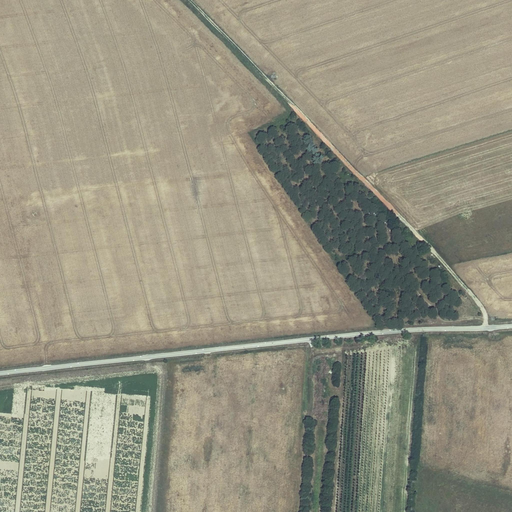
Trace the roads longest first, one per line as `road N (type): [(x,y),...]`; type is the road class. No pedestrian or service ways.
road 1 (unclassified): [(511,325),(0,373)]
road 2 (track): [(485,327),(483,310),(427,244),(187,0)]
